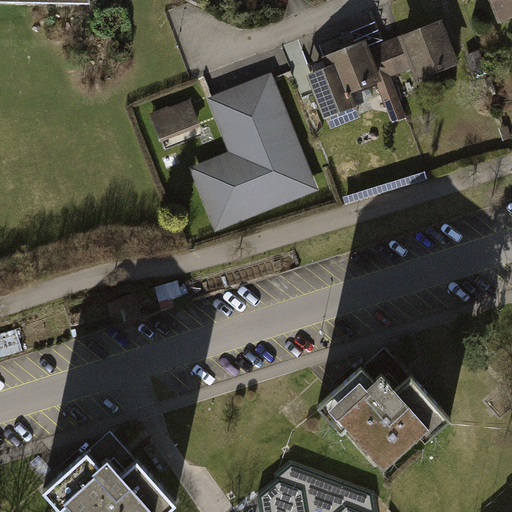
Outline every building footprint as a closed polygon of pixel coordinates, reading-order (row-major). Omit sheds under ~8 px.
[(511,0),(487,0),(496,22),(511,15),(511,0)] [(439,21),(381,44),(392,73),(408,67),(414,81),(455,65),(439,21)] [(325,69),(305,76),(325,129),(356,117),(347,93),(373,83),(388,123),(401,118),(385,76),(392,73),(381,44),(364,50),(361,42),(321,58),(325,69)] [(266,75),(205,100),(227,153),(186,169),(211,230),(312,190),(266,75)] [(191,115),(186,101),(147,116),(152,130),(191,115)] [(318,405),(334,423),(341,418),(377,458),(384,452),(391,459),(426,427),(431,434),(450,417),(411,373),(396,387),(385,376),(388,373),(375,358),(366,367),(363,363),(318,405)] [(100,439),(43,488),(63,511),(164,511),(176,502),(139,458),(125,469),(100,439)] [(373,493),(290,462),(278,474),(279,478),(257,496),(260,511),(312,511),(312,507),(324,511),(371,511),(375,509),(373,493)]
